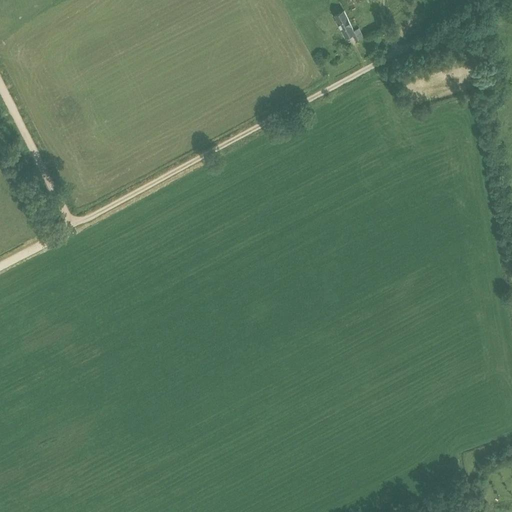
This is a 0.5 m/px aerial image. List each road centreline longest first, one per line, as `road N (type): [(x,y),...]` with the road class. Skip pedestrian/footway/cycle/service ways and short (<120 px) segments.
road 1 (track): [(69,221),(498,0)]
road 2 (track): [(0,266),(69,221),(0,84)]
